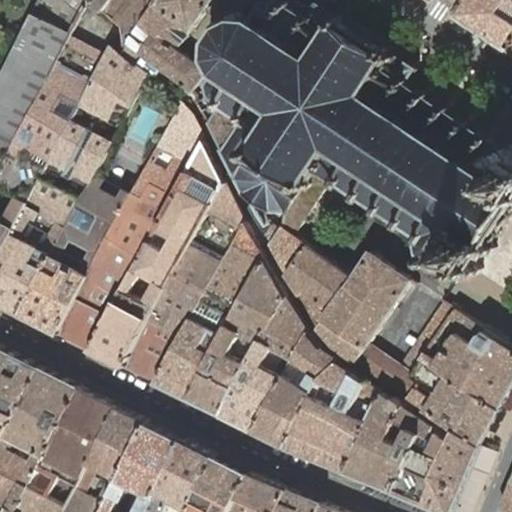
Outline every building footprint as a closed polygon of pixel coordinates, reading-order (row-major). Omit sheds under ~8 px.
[(88,0),(41,0),(36,11),(0,79),(0,157),(6,160),(19,135),(74,31),(89,3),(90,1),(88,0)] [(88,0),(90,1),(89,3),(103,15),(107,9),(113,0),(88,0)] [(113,0),(107,9),(126,25),(129,43),(146,21),(161,0),(113,0)] [(161,0),(146,21),(129,43),(132,45),(126,53),(140,66),(143,64),(154,72),(151,76),(159,82),(166,74),(169,70),(188,84),(196,90),(211,70),(210,69),(181,48),(197,26),(162,0),(161,0)] [(162,0),(197,26),(216,0),(162,0)] [(218,105),(219,106),(223,108),(225,105),(243,117),(241,120),(246,123),(248,120),(267,133),(260,142),(256,139),(251,148),(252,154),(258,158),(261,154),(300,181),(298,185),(302,188),(305,183),(307,185),(308,183),(312,185),(315,180),(311,178),(318,167),(334,177),(337,180),(335,183),(340,186),(342,183),(358,194),(356,197),(361,200),(363,197),(379,208),(377,211),(381,214),(383,211),(400,222),(397,224),(402,227),(404,225),(420,235),(417,241),(420,242),(421,250),(418,251),(421,254),(423,253),(429,257),(429,260),(433,260),(433,258),(440,257),(448,262),(451,256),(467,266),(463,272),(465,273),(469,276),(472,270),(474,271),(475,269),(481,273),(484,268),(479,264),(490,248),(495,252),(496,250),(499,246),(495,244),(511,218),(511,142),(504,145),(492,137),(494,134),(489,131),(487,134),(471,123),(473,120),(469,117),(467,120),(451,109),(453,106),(448,103),(446,106),(430,95),(432,92),(428,89),(425,92),(409,82),(416,70),(418,71),(421,68),(419,67),(420,65),(417,62),(416,64),(414,63),(399,54),(397,52),(398,50),(396,48),(398,44),(394,41),(391,45),(351,18),(354,14),(349,11),(346,15),(344,14),(342,16),(323,4),(324,1),(321,0),(320,0),(320,1),(318,0),(316,4),(318,4),(310,16),(292,4),(294,1),(293,0),(288,0),(286,4),(279,0),(263,0),(265,3),(260,10),(259,9),(256,15),(245,16),(244,10),(239,11),(240,16),(229,22),(225,18),(221,22),(225,26),(218,36),(213,34),(211,39),(217,41),(216,53),(211,54),(212,59),(217,58),(221,67),(221,68),(219,71),(216,74),(217,74),(212,82),(210,81),(208,85),(211,86),(213,94),(210,94),(212,98),(213,97),(220,102),(218,105)] [(511,0),(465,0),(459,9),(460,14),(511,46),(511,0)] [(103,15),(89,3),(74,31),(19,135),(6,160),(0,171),(0,184),(8,188),(22,196),(32,201),(45,177),(56,156),(115,44),(119,37),(117,28),(103,15)] [(126,53),(115,44),(56,156),(45,177),(32,201),(31,204),(20,225),(0,262),(0,299),(25,312),(56,253),(86,198),(94,183),(99,174),(137,104),(151,76),(154,72),(143,64),(140,66),(126,53)] [(159,82),(151,76),(137,104),(99,174),(94,183),(86,198),(56,253),(64,257),(75,237),(96,248),(85,268),(93,273),(131,203),(136,194),(174,124),(186,102),(179,96),(159,82)] [(199,100),(196,90),(188,84),(179,96),(186,102),(174,124),(136,194),(131,203),(93,273),(81,296),(62,331),(96,347),(115,313),(129,287),(155,239),(162,226),(193,169),(208,141),(189,105),(199,100)] [(206,97),(199,101),(204,110),(211,106),(206,97)] [(280,252),(291,272),(311,243),(297,233),(334,177),(318,167),(311,178),(315,180),(312,185),(308,183),(307,185),(305,183),(302,188),(298,185),(300,181),(261,154),(258,158),(252,154),(251,148),(256,139),(260,142),(267,133),(248,120),(246,123),(241,120),(243,117),(225,105),(223,108),(219,106),(210,121),(217,136),(238,175),(247,193),(273,210),(287,210),(288,211),(288,213),(286,225),(283,228),(277,224),(269,235),(273,240),(280,252)] [(221,165),(208,141),(193,169),(162,226),(155,239),(129,287),(137,290),(147,272),(162,280),(152,299),(161,304),(217,201),(229,180),(225,171),(229,169),(226,163),(221,165)] [(128,364),(160,380),(196,315),(202,305),(250,220),(229,180),(217,201),(161,304),(128,364)] [(31,204),(32,201),(22,196),(12,215),(7,212),(4,218),(0,215),(0,196),(2,192),(0,190),(0,262),(20,225),(31,204)] [(160,380),(193,396),(231,327),(237,316),(269,257),(250,220),(202,305),(196,315),(160,380)] [(64,257),(56,253),(25,312),(62,331),(81,296),(93,273),(85,268),(96,248),(75,237),(64,257)] [(323,323),(324,324),(333,310),(358,275),(311,243),(291,272),(302,289),(305,293),(307,297),(311,300),(323,323)] [(348,350),(347,353),(354,358),(356,356),(361,359),(373,342),(417,278),(378,251),(379,250),(377,248),(358,275),(333,310),(324,324),(345,348),(348,350)] [(193,396),(225,412),(254,360),(265,341),(291,295),(269,257),(237,316),(231,327),(193,396)] [(96,347),(128,364),(161,304),(152,299),(162,280),(147,272),(137,290),(129,287),(115,313),(96,347)] [(225,412),(259,429),(289,374),(290,372),(298,358),(299,356),(315,328),(323,323),(311,300),(307,297),(305,293),(302,289),(291,295),(265,341),(254,360),(225,412)] [(392,382),(402,389),(414,371),(416,372),(426,356),(430,351),(454,314),(459,306),(449,299),(405,365),(373,342),(361,359),(373,368),(377,371),(392,382)] [(430,351),(426,356),(451,372),(504,407),(511,392),(511,340),(505,335),(490,326),(459,306),(454,314),(430,351)] [(259,429),(290,445),(317,392),(318,389),(323,380),(325,378),(327,375),(343,358),(347,353),(342,351),(338,354),(333,348),(328,343),(315,328),(299,356),(298,358),(290,372),(289,374),(259,429)] [(338,354),(342,351),(334,346),(328,343),(333,348),(338,354)] [(0,454),(7,441),(11,434),(45,365),(5,345),(0,354),(0,454)] [(419,387),(413,396),(449,420),(446,424),(452,428),(458,432),(459,427),(484,443),(504,407),(451,372),(426,356),(416,372),(415,373),(424,379),(439,389),(434,397),(419,387)] [(301,449),(350,469),(375,417),(378,411),(388,391),(387,389),(371,379),(343,358),(327,375),(325,378),(323,380),(318,389),(317,392),(290,445),(301,449)] [(86,386),(45,365),(11,434),(7,441),(0,454),(0,465),(26,479),(34,484),(45,462),(49,454),(50,451),(86,386)] [(411,395),(413,396),(419,387),(424,379),(415,373),(416,372),(414,371),(402,389),(411,395)] [(123,405),(86,386),(50,451),(49,454),(45,462),(83,482),(89,472),(94,462),(123,405)] [(399,418),(406,403),(408,400),(400,394),(398,397),(388,391),(378,411),(375,417),(350,469),(397,489),(409,464),(425,431),(413,426),(401,420),(399,418)] [(458,432),(452,428),(450,431),(446,429),(439,425),(406,403),(399,418),(401,420),(413,426),(425,431),(409,464),(397,489),(453,511),(456,510),(484,443),(459,427),(458,432)] [(154,420),(123,405),(94,462),(102,467),(116,473),(125,478),(154,420)] [(151,511),(188,438),(154,420),(125,478),(118,490),(127,495),(134,482),(141,486),(127,511),(151,511)] [(221,454),(188,438),(151,511),(191,511),(196,505),(221,454)] [(254,471),(221,454),(196,505),(191,511),(233,511),(242,495),(254,471)] [(83,482),(45,462),(34,484),(72,504),(83,482)] [(89,472),(83,482),(72,504),(67,511),(106,511),(118,490),(125,478),(116,473),(112,480),(104,476),(99,474),(102,467),(94,462),(89,472)] [(26,479),(0,465),(0,497),(13,505),(26,479)] [(290,486),(254,471),(242,495),(282,511),(321,511),(327,501),(290,486)] [(0,511),(19,511),(21,509),(34,484),(26,479),(13,505),(0,497),(0,511)] [(67,511),(72,504),(34,484),(21,509),(26,511),(67,511)] [(118,490),(106,511),(126,511),(120,509),(127,495),(118,490)] [(282,511),(242,495),(233,511),(282,511)] [(355,511),(327,501),(321,511),(355,511)]
